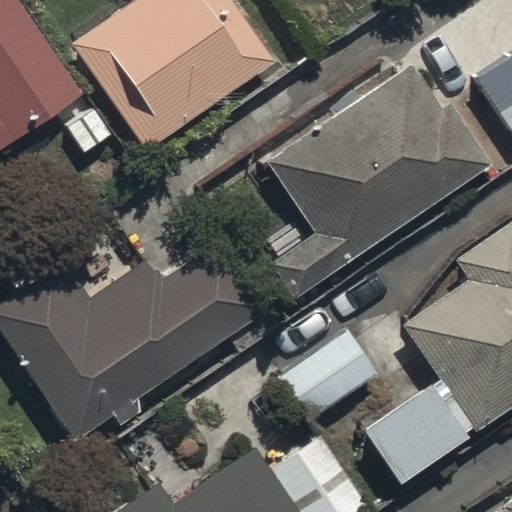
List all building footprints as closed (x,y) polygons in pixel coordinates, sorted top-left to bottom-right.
[(24,0),(0,0),(0,141),(83,86),(24,0)] [(272,51),(228,0),(117,0),(68,35),(144,142),(272,51)] [(511,40),(471,69),(511,127),(511,40)] [(413,56),(264,150),(312,226),(268,253),(289,286),(491,158),(449,92),(440,98),(413,56)] [(360,417),(398,473),(511,396),(511,210),(510,207),(451,246),(466,268),(400,312),(436,366),(360,417)] [(61,248),(0,289),(0,321),(73,429),(109,404),(117,416),(139,400),(131,388),(267,295),(223,229),(157,274),(142,252),(88,289),(61,248)] [(374,369),(342,320),(276,363),(308,411),(374,369)] [(95,511),(343,511),(365,498),(319,429),(268,463),(249,435),(222,453),(217,446),(191,464),(197,472),(168,492),(155,472),(95,511)] [(511,511),(511,484),(495,496),(499,501),(483,511),(511,511)]
